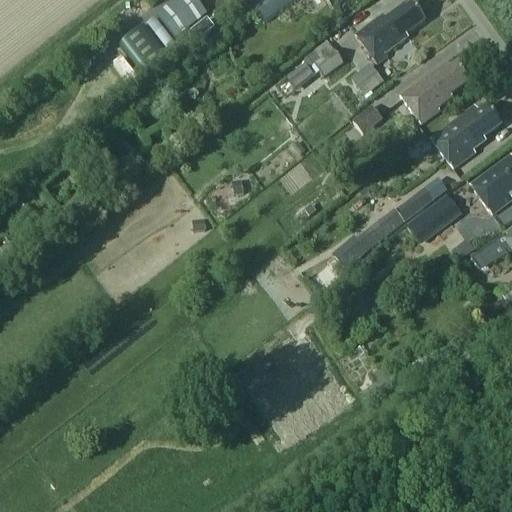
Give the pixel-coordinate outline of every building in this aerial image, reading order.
[(193,0),(179,0),(157,18),(175,42),(207,17),(193,0)] [(294,0),(262,0),(250,9),(264,27),(296,1),(294,0)] [(425,24),(411,6),(406,9),(404,7),(385,21),(383,18),(355,38),(377,67),(387,60),(385,57),(408,40),(406,38),(425,24)] [(155,20),(147,26),(174,61),(182,55),(155,20)] [(207,22),(188,37),(196,46),(215,31),(207,22)] [(170,60),(144,29),(119,49),(144,80),(170,60)] [(314,67),(324,80),(343,66),(327,44),(304,61),(310,70),(314,67)] [(296,94),(315,80),(304,66),(285,80),(296,94)] [(469,85),(456,66),(451,70),(449,67),(429,81),(427,78),(399,98),(421,128),(440,114),(438,112),(452,101),(451,98),(469,85)] [(365,100),(383,85),(370,68),(351,82),(365,100)] [(352,125),(363,138),(382,123),(371,109),(352,125)] [(501,128),(487,109),(479,115),(475,110),(431,142),(452,172),(475,155),(473,153),(485,143),(483,141),(501,128)] [(433,146),(424,135),(397,155),(400,159),(416,159),(433,146)] [(511,159),(470,189),(492,218),(511,203),(511,201),(511,199),(511,198),(511,159)] [(241,184),(232,186),(234,199),(244,197),(241,184)] [(436,229),(440,234),(461,217),(447,199),(406,230),(417,244),(436,229)] [(309,220),(316,214),(311,208),(304,213),(309,220)] [(193,235),(206,234),(205,224),(192,225),(193,235)] [(511,231),(502,239),(471,262),(480,273),(511,254),(511,231)] [(345,273),(367,256),(356,242),(334,260),(345,273)] [(459,265),(475,253),(467,243),(451,255),(459,265)] [(509,310),(511,307),(511,284),(498,295),(509,310)] [(384,370),(371,379),(375,386),(382,396),(396,386),(396,385),(384,370)]
